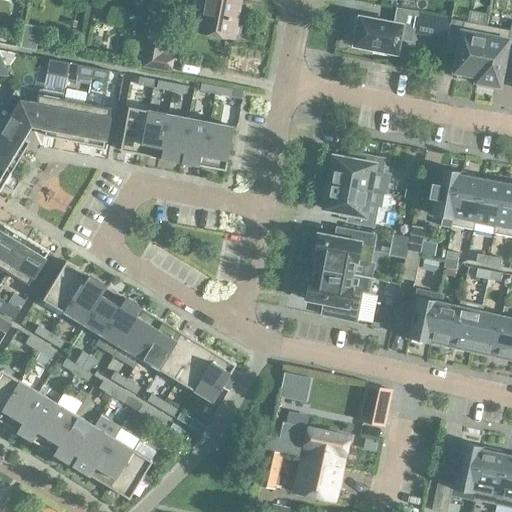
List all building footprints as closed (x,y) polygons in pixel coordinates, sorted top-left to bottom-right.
[(241,1),(237,0),(202,0),(196,32),(234,39),(241,1)] [(411,12),(407,32),(447,39),(450,20),(411,12)] [(396,54),(401,26),(356,17),(353,34),(357,35),(355,46),(374,49),(373,53),(389,57),(390,52),(396,54)] [(456,79),(478,83),(488,27),(451,20),(446,47),(458,50),(453,73),(457,74),(456,79)] [(511,60),(511,22),(511,23),(510,31),(488,27),(478,83),(500,87),(501,81),(505,59),(511,60)] [(20,47),(36,50),(41,27),(25,23),(20,47)] [(162,54),(166,32),(150,29),(144,67),(171,72),(174,56),(162,54)] [(139,55),(140,47),(137,42),(134,42),(129,45),(128,53),(130,57),(135,58),(139,55)] [(68,78),(68,73),(70,63),(50,59),(47,74),(68,78)] [(92,78),(94,67),(78,64),(76,75),(92,78)] [(94,67),(92,78),(108,81),(110,71),(94,67)] [(140,77),(139,85),(153,88),(155,80),(140,77)] [(172,91),(174,83),(159,81),(157,89),(172,91)] [(174,83),(172,91),(187,94),(188,86),(174,83)] [(215,94),(217,86),(202,83),(201,91),(215,94)] [(217,86),(215,94),(230,97),(232,89),(217,86)] [(56,138),(64,99),(64,95),(40,90),(37,103),(20,99),(31,124),(47,127),(45,135),(56,138)] [(0,137),(24,152),(30,142),(23,137),(31,124),(20,99),(11,114),(0,107),(0,137)] [(64,99),(56,138),(80,142),(87,103),(64,99)] [(87,103),(80,142),(104,147),(112,108),(87,103)] [(140,154),(149,111),(129,107),(121,150),(140,154)] [(159,158),(168,114),(149,111),(140,154),(159,158)] [(181,162),(189,118),(168,114),(159,158),(181,162)] [(202,166),(210,123),(189,118),(181,162),(202,166)] [(210,123),(202,166),(226,171),(234,127),(210,123)] [(0,165),(12,172),(24,152),(0,137),(0,165)] [(328,183),(370,191),(373,173),(382,175),(385,159),(354,153),(353,160),(333,156),(328,183)] [(0,191),(12,172),(0,165),(0,191)] [(451,228),(451,226),(461,174),(439,169),(436,185),(432,185),(430,198),(434,198),(431,214),(442,217),(441,226),(451,228)] [(473,230),(482,182),(475,181),(475,179),(462,177),(462,174),(461,174),(451,226),(473,230)] [(408,178),(404,198),(417,200),(421,181),(408,178)] [(482,182),(473,230),(474,230),(475,223),(494,227),(493,234),(494,234),(503,185),(489,182),(489,184),(482,182)] [(370,191),(328,183),(323,209),(365,217),(370,191)] [(511,186),(503,185),(494,234),(511,237),(511,186)] [(0,267),(8,272),(28,238),(7,226),(0,238),(0,267)] [(407,252),(420,255),(424,230),(411,227),(409,238),(407,252)] [(315,268),(370,278),(372,264),(369,263),(375,236),(342,229),(341,239),(318,235),(315,254),(317,255),(315,268)] [(28,238),(8,272),(29,285),(49,251),(28,238)] [(445,260),(457,262),(459,254),(447,251),(445,260)] [(420,255),(407,252),(402,278),(415,280),(420,255)] [(488,265),(489,256),(477,254),(476,263),(488,265)] [(489,256),(488,265),(500,267),(502,259),(489,256)] [(457,262),(445,260),(443,268),(456,271),(457,262)] [(65,312),(87,274),(66,262),(43,299),(65,312)] [(367,293),(370,278),(315,268),(312,281),(310,280),(306,300),(330,304),(327,316),(321,315),(321,316),(356,324),(362,292),(367,293)] [(488,280),(489,271),(477,269),(476,277),(488,280)] [(489,271),(488,280),(500,282),(502,274),(489,271)] [(85,325),(108,287),(87,274),(65,312),(85,325)] [(102,335),(124,297),(108,287),(85,325),(102,335)] [(429,343),(440,295),(418,290),(413,312),(410,311),(407,323),(410,324),(407,338),(429,343)] [(451,346),(461,301),(460,301),(458,308),(439,304),(441,295),(440,295),(429,343),(430,343),(431,342),(451,346)] [(0,297),(0,310),(3,312),(8,303),(0,297)] [(120,346),(143,308),(124,297),(102,335),(120,346)] [(472,351),(482,306),(461,301),(451,346),(472,351)] [(493,356),(501,317),(481,313),(483,306),(482,306),(472,351),(493,356)] [(141,358),(163,321),(143,308),(120,346),(141,358)] [(0,316),(0,329),(6,333),(12,324),(0,316)] [(511,359),(511,319),(501,317),(493,356),(511,359)] [(159,369),(182,332),(163,321),(141,358),(159,369)] [(47,340),(52,333),(39,326),(35,333),(47,340)] [(177,381),(200,343),(182,332),(159,369),(177,381)] [(52,333),(47,340),(60,348),(65,341),(52,333)] [(38,351),(42,344),(30,336),(25,343),(38,351)] [(194,391),(217,353),(200,343),(177,381),(194,391)] [(42,344),(38,351),(51,359),(55,352),(42,344)] [(75,364),(81,368),(89,355),(83,351),(75,364)] [(217,353),(194,391),(213,402),(236,365),(217,353)] [(81,368),(88,372),(96,359),(89,355),(81,368)] [(81,368),(75,364),(66,359),(62,366),(77,375),(81,368)] [(92,374),(88,372),(81,368),(77,375),(88,381),(92,374)] [(0,414),(20,381),(1,369),(0,370),(0,414)] [(222,387),(229,392),(240,374),(233,370),(222,387)] [(123,386),(128,379),(115,372),(111,379),(123,386)] [(128,379),(123,386),(136,394),(141,387),(128,379)] [(0,420),(16,430),(39,392),(20,381),(0,414),(0,420)] [(112,396),(116,389),(103,381),(99,388),(112,396)] [(352,421),(375,426),(382,388),(359,384),(352,421)] [(116,389),(112,396),(125,404),(129,397),(116,389)] [(34,441),(57,403),(39,392),(16,430),(34,441)] [(160,409),(165,402),(152,394),(147,401),(160,409)] [(165,402),(160,409),(173,417),(177,410),(165,402)] [(53,452),(75,415),(57,403),(34,441),(53,452)] [(151,420),(155,413),(142,405),(138,412),(151,420)] [(203,434),(207,427),(194,420),(181,412),(177,419),(190,427),(203,434)] [(155,413),(151,420),(164,427),(168,420),(155,413)] [(71,463),(94,426),(75,415),(53,452),(71,463)] [(169,431),(183,439),(187,433),(173,424),(169,431)] [(305,447),(302,458),(342,467),(349,437),(295,425),(292,440),(302,442),(301,446),(305,447)] [(92,476),(114,438),(94,426),(71,463),(92,476)] [(110,487),(133,449),(114,438),(92,476),(110,487)] [(379,441),(366,438),(363,450),(377,453),(379,441)] [(473,500),(484,448),(461,443),(457,459),(453,458),(450,471),(454,472),(452,485),(438,482),(432,511),(436,511),(446,511),(450,495),(473,500)] [(484,448),(473,500),(495,505),(506,456),(499,455),(499,452),(484,448)] [(133,449),(110,487),(129,499),(152,461),(133,449)] [(258,486),(274,489),(282,453),(264,449),(260,468),(262,468),(258,486)] [(511,457),(506,456),(495,505),(511,508),(511,457)] [(342,467),(302,458),(295,492),(335,501),(342,467)]
